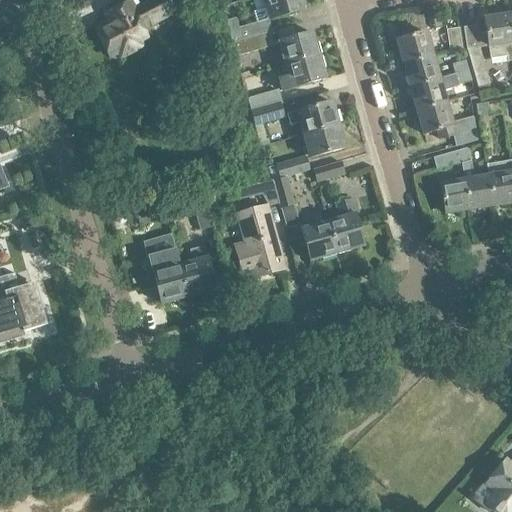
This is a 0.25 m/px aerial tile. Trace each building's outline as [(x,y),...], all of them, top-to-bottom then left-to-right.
[(95,30),(110,59),(118,55),(120,60),(142,48),(140,44),(147,40),(141,29),(144,27),(145,30),(175,14),(167,0),(154,0),(134,10),(131,3),(104,17),(108,24),(95,30)] [(303,0),(263,0),(269,20),(306,10),(303,0)] [(467,51),(477,88),(489,84),(479,49),(488,47),(490,59),(506,57),(507,62),(511,61),(511,36),(509,15),(483,19),(485,33),(477,34),(476,26),(463,28),(467,51)] [(226,22),(231,44),(270,33),(272,32),(269,20),(239,29),(236,19),(226,22)] [(460,51),(457,29),(445,31),(448,53),(460,51)] [(273,47),(270,33),(231,44),(235,58),(273,47)] [(278,42),(285,66),(318,57),(312,33),(278,42)] [(395,41),(402,64),(431,57),(425,33),(395,41)] [(288,77),(277,80),(280,92),(325,80),(318,57),(285,66),(288,77)] [(431,57),(402,64),(409,88),(438,80),(438,79),(431,57)] [(465,62),(452,65),(454,75),(467,72),(465,62)] [(438,80),(409,88),(415,111),(445,103),(442,92),(458,87),(457,86),(470,82),(467,72),(454,75),(438,79),(438,80)] [(489,85),(477,88),(479,94),(491,92),(489,85)] [(247,100),(250,113),(279,105),(281,105),(278,91),(247,100)] [(297,124),(301,137),(337,126),(331,103),(286,115),(290,126),(297,124)] [(452,135),(455,146),(477,140),(473,117),(451,124),(445,103),(415,111),(422,134),(436,131),(438,139),(452,135)] [(478,119),(490,117),(490,116),(502,115),(500,104),(488,106),(487,103),(475,105),(478,119)] [(279,105),(250,113),(254,126),(283,118),(279,105)] [(344,149),(337,126),(301,137),(304,149),(302,149),(305,158),(307,158),(307,159),(344,149)] [(466,150),(457,152),(461,164),(464,180),(463,180),(468,210),(491,206),(486,176),(474,179),(470,162),(466,150)] [(457,152),(433,159),(437,171),(461,164),(457,152)] [(305,158),(275,166),(279,180),(286,178),(309,172),(305,158)] [(485,165),(487,176),(486,176),(491,206),(511,202),(511,183),(508,162),(485,165)] [(343,176),(339,163),(313,170),(316,184),(343,176)] [(279,180),(272,182),(279,205),(281,210),(294,207),(286,178),(279,180)] [(443,214),(468,210),(463,180),(438,185),(443,214)] [(269,207),(279,205),(272,182),(269,183),(235,190),(237,200),(262,195),(269,207)] [(203,196),(191,199),(200,231),(213,227),(203,196)] [(338,220),(327,223),(337,256),(364,248),(350,199),(334,204),(338,220)] [(166,219),(162,206),(136,214),(140,226),(166,219)] [(247,245),(235,249),(244,278),(253,276),(254,279),(284,271),(266,207),(239,215),(247,245)] [(310,264),(337,256),(327,223),(301,230),(310,264)] [(181,267),(189,297),(216,290),(208,260),(207,260),(203,247),(189,251),(192,264),(181,267)] [(162,304),(189,297),(181,267),(177,251),(150,258),(162,304)] [(0,339),(47,326),(34,283),(11,290),(7,276),(0,278),(0,339)] [(511,469),(503,462),(484,486),(498,497),(489,508),(493,511),(510,511),(511,510),(511,469)]
